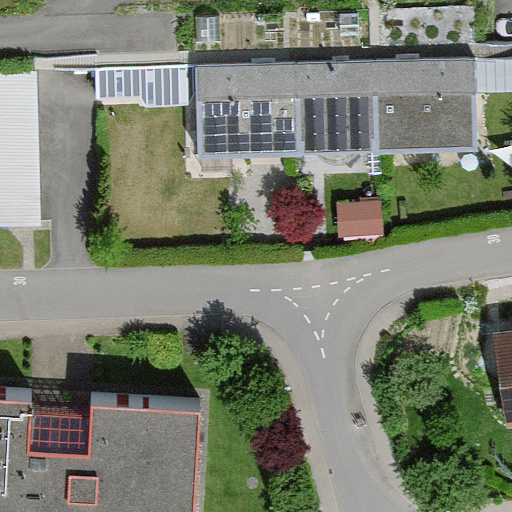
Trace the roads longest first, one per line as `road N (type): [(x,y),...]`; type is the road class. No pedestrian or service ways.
road 1 (residential): [(302,287),(0,297)]
road 2 (residential): [(373,511),(302,287)]
road 3 (residential): [(302,287),(511,255)]
